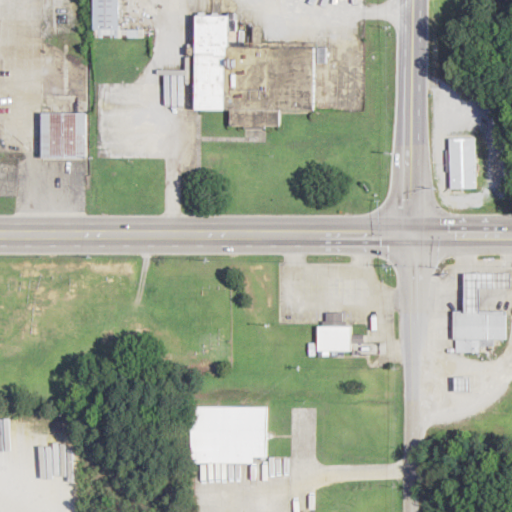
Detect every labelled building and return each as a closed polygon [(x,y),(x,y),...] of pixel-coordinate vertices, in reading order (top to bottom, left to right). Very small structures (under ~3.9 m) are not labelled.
[(122,0),(94,0),(95,33),(122,33),(122,0)] [(195,110),(230,109),(230,126),(283,126),(283,110),(322,110),(322,46),(234,46),(234,14),(195,14),(195,110)] [(39,113),(39,158),(87,158),(87,113),(39,113)] [(478,189),(478,138),(451,138),(451,189),(478,189)] [(511,273),(467,273),(467,312),(454,312),(454,351),(499,351),(499,340),(509,340),(509,311),(483,311),(483,288),(511,287),(511,273)] [(354,352),(354,326),(316,326),(316,352),(354,352)] [(202,406),(201,462),(273,464),(274,408),(202,406)]
